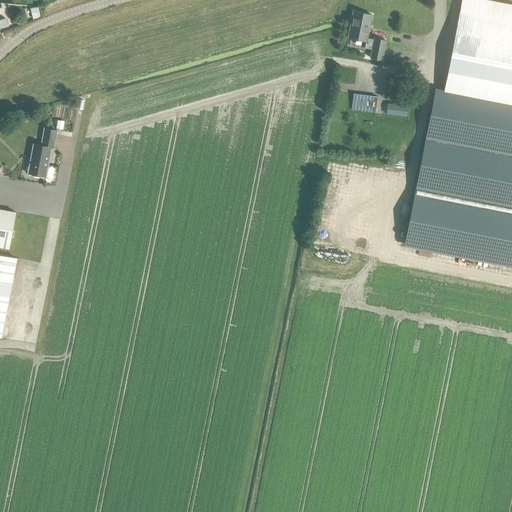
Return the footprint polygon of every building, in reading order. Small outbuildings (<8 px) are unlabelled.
[(511,3),(493,0),(461,0),(444,90),(436,88),(405,244),(511,264),(511,3)] [(29,9),(33,18),(42,14),(39,5),(29,9)] [(354,11),(348,37),(366,41),(364,48),(372,49),(370,57),(382,60),(386,40),(374,38),(374,39),(367,38),(372,14),(354,11)] [(0,27),(8,25),(6,18),(0,20),(0,27)] [(354,93),(353,95),(352,109),(376,112),(378,96),(354,93)] [(386,103),(385,113),(406,116),(407,105),(386,103)] [(52,146),(53,146),(55,136),(56,130),(44,128),(41,144),(33,142),(28,172),(47,175),(52,146)] [(0,216),(0,242),(11,245),(16,220),(0,216)] [(0,335),(3,336),(17,256),(0,253),(0,335)]
